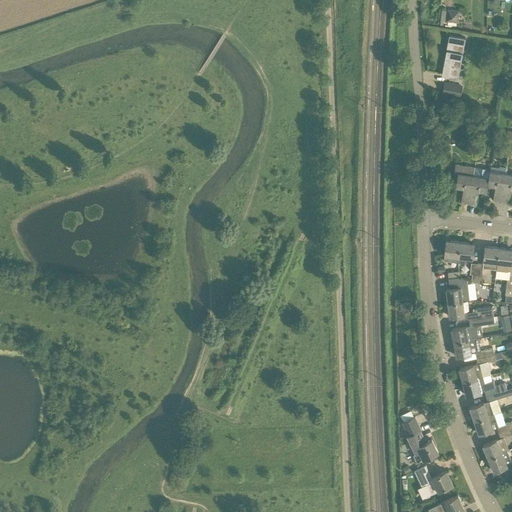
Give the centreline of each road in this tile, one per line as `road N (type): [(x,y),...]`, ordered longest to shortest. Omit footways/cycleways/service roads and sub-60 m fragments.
road 1 (track): [(192,406),(266,143),(269,78),(227,30),(193,13),(152,10),(48,29)]
road 2 (unclassified): [(349,511),(329,0)]
road 3 (residential): [(492,511),(435,344),(424,220)]
road 4 (unclassified): [(424,220),(412,0)]
